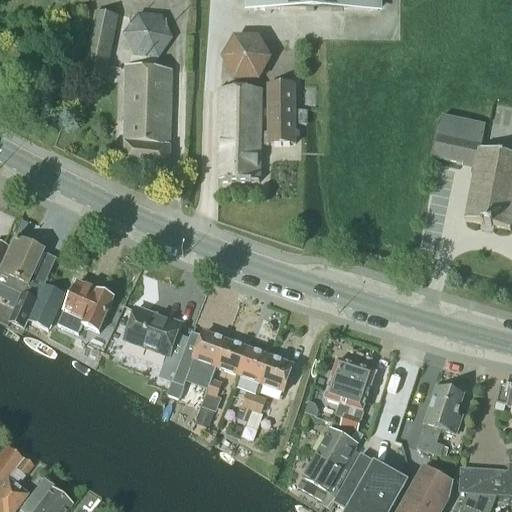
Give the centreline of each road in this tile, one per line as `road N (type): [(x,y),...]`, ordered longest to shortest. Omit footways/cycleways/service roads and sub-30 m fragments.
road 1 (secondary): [(511,348),(291,282),(0,152)]
road 2 (track): [(206,249),(220,0)]
